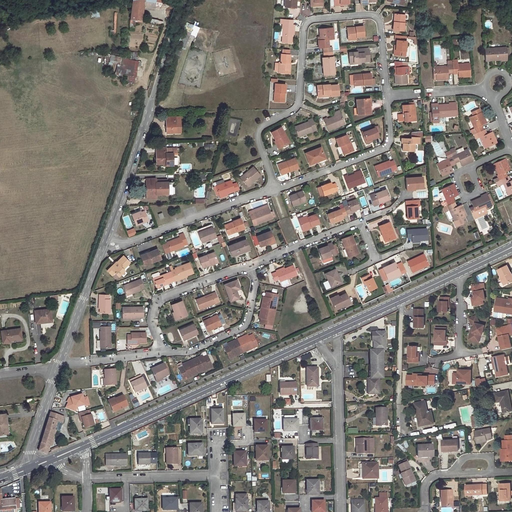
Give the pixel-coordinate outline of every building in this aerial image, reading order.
[(132,0),(130,19),(142,20),(144,6),(144,0),(132,0)] [(144,0),(144,6),(154,8),(155,5),(155,2),(155,0),(144,0)] [(398,13),(398,21),(396,21),(396,29),(405,30),(407,14),(398,13)] [(192,30),(190,34),(196,36),(200,26),(187,22),(185,28),(192,30)] [(294,34),(295,29),(296,30),(297,25),(285,24),(284,28),(285,28),(284,42),(293,43),(294,34)] [(365,26),(357,27),(349,28),(350,38),(358,37),(366,36),(365,26)] [(331,47),(330,39),(332,39),(332,28),(321,29),(322,37),(322,40),(320,40),(320,48),(331,47)] [(407,55),(408,41),(407,40),(408,35),(397,34),(397,39),(398,40),(398,44),(397,49),(396,49),(395,54),(407,55)] [(370,48),(358,49),(358,52),(350,53),(351,64),(355,64),(355,62),(362,62),(366,61),(366,60),(371,59),(370,48)] [(507,48),(489,49),(484,49),(484,61),(489,61),(489,59),(496,59),(496,60),(501,60),(501,61),(507,61),(507,48)] [(279,72),(291,73),(291,67),(290,67),(290,63),(291,63),(292,54),(283,53),(282,62),(280,62),(277,62),(276,70),(279,71),(279,72)] [(335,57),(325,57),(325,65),(324,65),(325,75),(336,74),(335,57)] [(124,58),(121,78),(134,80),(137,61),(124,58)] [(452,61),(452,71),(458,70),(458,72),(458,77),(470,77),(469,64),(457,64),(457,60),(452,60),(452,61)] [(407,83),(406,74),(408,74),(409,73),(408,67),(408,66),(402,66),(402,61),(395,61),(396,67),(397,66),(398,74),(396,74),(395,74),(396,84),(407,83)] [(448,74),(448,72),(452,71),(452,61),(447,62),(447,66),(435,67),(435,68),(432,68),(433,80),(436,80),(448,79),(448,74)] [(372,73),(354,75),(355,84),(364,83),(365,83),(365,84),(373,84),(372,73)] [(276,84),(274,101),(283,102),(284,93),(285,93),(286,84),(276,84)] [(330,84),(318,86),(319,95),(329,94),(329,96),(339,95),(338,85),(330,85),(330,84)] [(369,106),(369,99),(357,100),(359,115),(371,113),(371,106),(369,106)] [(439,117),(456,116),(455,103),(449,103),(449,105),(444,105),(444,106),(438,106),(438,105),(438,104),(431,104),(432,119),(439,118),(439,117)] [(403,114),(398,114),(399,121),(405,120),(405,121),(410,121),(410,118),(415,118),(414,104),(403,105),(403,111),(404,111),(404,114),(403,114)] [(482,131),(480,126),(481,125),(487,123),(482,112),(469,117),(474,129),(473,129),(475,134),(476,133),(482,131)] [(327,117),(324,118),(328,130),(346,124),(341,113),(328,118),(327,117)] [(167,121),(166,121),(167,133),(180,132),(180,121),(176,121),(176,117),(167,117),(167,121)] [(299,137),(317,130),(313,119),(308,120),(309,122),(295,127),(299,137)] [(376,126),(362,132),(366,142),(372,139),(379,137),(376,126)] [(281,127),(271,132),(276,140),(277,139),(281,147),(289,143),(281,127)] [(482,131),(476,133),(479,138),(480,138),(485,149),(497,143),(492,132),(487,134),(485,135),(483,130),(482,131)] [(346,135),(336,139),(339,146),(340,146),(342,145),(345,154),(354,150),(350,142),(349,143),(346,135)] [(403,143),(403,151),(414,151),(414,143),(411,143),(411,138),(402,138),(402,143),(403,143)] [(166,148),(157,148),(157,152),(156,152),(156,164),(163,164),(166,164),(166,166),(173,165),(173,154),(166,154),(166,148)] [(455,153),(451,155),(452,156),(454,161),(459,159),(459,161),(462,166),(473,161),(468,149),(456,154),(456,153),(455,153)] [(319,161),(318,160),(325,157),(322,150),(306,155),(309,164),(319,161)] [(447,160),(436,164),(442,176),(453,171),(451,166),(450,164),(454,162),(454,161),(452,156),(448,158),(447,158),(447,160)] [(295,158),(287,161),(279,165),(282,172),(290,169),(291,171),(299,168),(295,158)] [(505,158),(493,164),(498,175),(497,175),(499,180),(500,180),(506,177),(504,173),(505,172),(510,170),(505,158)] [(389,159),(379,163),(380,165),(375,167),(378,175),(393,170),(393,171),(397,169),(393,159),(390,161),(389,159)] [(252,168),(240,177),(246,185),(252,180),(253,181),(259,177),(252,168)] [(355,174),(348,177),(347,175),(343,176),(348,188),(365,182),(361,171),(355,174)] [(422,177),(406,178),(407,188),(415,188),(415,189),(423,188),(422,177)] [(506,177),(500,180),(502,185),(503,184),(508,195),(511,193),(511,180),(510,181),(509,182),(506,177)] [(156,178),(147,179),(147,182),(146,183),(146,194),(156,194),(168,194),(168,182),(156,182),(156,178)] [(230,180),(216,185),(219,195),(225,193),(225,194),(238,190),(236,183),(231,184),(230,180)] [(331,181),(327,183),(327,184),(321,186),(325,195),(338,190),(336,183),(332,184),(331,181)] [(453,184),(441,189),(446,200),(445,201),(447,205),(452,203),(453,203),(451,198),(453,197),(458,195),(453,184)] [(445,200),(442,192),(440,193),(437,186),(432,188),(435,197),(440,196),(442,201),(445,200)] [(387,189),(370,195),(374,206),(379,204),(379,203),(390,198),(387,189)] [(302,191),(289,196),(292,206),(306,201),(302,191)] [(481,198),(477,199),(478,200),(472,203),(474,207),(470,209),(474,219),(488,213),(486,209),(492,205),(487,193),(481,196),(481,198)] [(372,212),(380,209),(379,205),(373,206),(370,196),(367,197),(372,212)] [(348,202),(347,202),(347,201),(342,203),(344,207),(347,214),(354,211),(354,210),(359,208),(356,199),(355,200),(348,202)] [(447,205),(446,206),(448,210),(449,210),(454,221),(453,221),(456,227),(464,223),(462,218),(466,216),(461,205),(456,207),(454,208),(452,203),(447,205)] [(417,206),(406,207),(407,218),(418,218),(417,206)] [(254,211),(250,212),(254,224),(273,217),(271,212),(269,207),(263,209),(254,212),(254,211)] [(347,214),(344,207),(343,207),(343,208),(340,209),(331,213),(326,214),(330,223),(343,218),(343,217),(347,215),(347,214)] [(140,211),(131,215),(135,225),(143,222),(144,223),(148,221),(144,211),(140,213),(140,211)] [(307,216),(299,219),(302,228),(311,225),(311,226),(319,224),(316,214),(308,217),(307,216)] [(378,226),(377,222),(383,221),(382,218),(368,221),(369,228),(378,226)] [(234,223),(225,227),(228,234),(244,228),(241,219),(233,222),(234,223)] [(389,222),(379,226),(383,235),(384,234),(387,241),(396,238),(389,222)] [(206,230),(198,233),(201,242),(216,237),(212,227),(206,230)] [(134,228),(126,230),(129,237),(136,234),(134,228)] [(427,229),(408,230),(409,239),(413,238),(413,241),(421,240),(427,240),(427,229)] [(271,231),(256,236),(260,247),(269,244),(275,241),(271,231)] [(183,233),(179,235),(180,237),(167,242),(168,243),(162,245),(165,253),(184,246),(187,244),(183,233)] [(351,235),(341,239),(349,257),(357,254),(353,244),(355,243),(351,235)] [(246,239),(228,246),(232,257),(241,253),(241,251),(250,248),(246,239)] [(331,243),(327,245),(328,246),(323,248),(323,246),(318,248),(322,260),(336,254),(331,243)] [(147,254),(141,256),(144,265),(161,259),(157,249),(146,253),(147,254)] [(214,252),(199,258),(203,267),(209,265),(209,264),(217,260),(214,252)] [(424,254),(407,261),(412,272),(429,264),(424,254)] [(117,263),(111,268),(115,272),(119,276),(125,270),(123,268),(130,262),(124,255),(117,262),(117,263)] [(115,272),(111,268),(117,263),(117,262),(116,261),(107,270),(112,275),(115,272)] [(392,277),(391,275),(400,271),(395,262),(382,268),(388,279),(392,277)] [(179,279),(179,278),(193,273),(189,263),(175,268),(176,269),(171,271),(171,272),(174,280),(175,281),(179,279)] [(284,269),(276,272),(272,274),(275,281),(279,279),(280,282),(297,275),(293,265),(284,269)] [(511,279),(509,274),(511,273),(507,266),(498,271),(501,277),(500,278),(504,285),(511,281),(511,279)] [(335,269),(325,274),(331,286),(341,282),(335,269)] [(171,272),(152,279),(156,288),(171,283),(171,282),(174,280),(171,272)] [(369,275),(361,278),(363,282),(364,281),(366,284),(369,291),(376,287),(372,278),(371,278),(369,275)] [(141,279),(123,286),(126,294),(132,292),(144,287),(141,279)] [(237,280),(224,285),(231,301),(239,298),(236,290),(240,288),(237,280)] [(388,284),(382,287),(386,295),(392,291),(388,284)] [(481,284),(472,286),(473,293),(475,292),(476,301),(472,302),(473,306),(484,304),(483,300),(485,300),(484,291),(482,291),(481,284)] [(262,299),(261,307),(275,310),(278,294),(266,291),(265,297),(265,299),(262,299)] [(215,292),(212,293),(212,295),(205,298),(204,296),(195,299),(199,309),(219,302),(215,292)] [(339,297),(331,300),(335,309),(350,303),(345,293),(338,296),(339,297)] [(99,294),(99,299),(100,299),(100,308),(99,313),(110,313),(110,299),(109,299),(109,295),(99,294)] [(449,302),(449,298),(440,297),(440,301),(439,301),(439,311),(448,312),(448,307),(448,302),(449,302)] [(511,313),(511,299),(508,298),(508,300),(508,302),(496,300),(495,308),(500,309),(499,312),(511,313)] [(181,301),(171,305),(174,311),(177,319),(187,315),(181,301)] [(143,307),(122,307),(122,317),(130,316),(130,318),(135,317),(139,317),(139,316),(143,316),(143,307)] [(261,307),(259,315),(261,316),(261,318),(260,323),(272,325),(275,310),(261,307)] [(40,323),(40,321),(51,320),(50,309),(34,311),(35,323),(40,323)] [(423,309),(414,309),(414,317),(415,317),(415,322),(415,327),(424,327),(424,317),(423,317),(423,309)] [(217,314),(203,321),(208,330),(221,324),(217,314)] [(474,326),(474,329),(473,332),(471,340),(479,342),(481,334),(482,335),(484,325),(480,324),(477,316),(470,319),(472,325),(474,326)] [(193,323),(179,330),(184,340),(198,333),(193,323)] [(101,330),(100,330),(100,340),(101,340),(101,347),(111,347),(110,326),(101,326),(101,330)] [(508,326),(498,328),(499,333),(500,336),(499,337),(501,345),(510,343),(509,335),(510,334),(508,326)] [(372,341),(374,341),(374,350),(383,350),(386,350),(385,332),(381,332),(381,328),(374,329),(374,332),(372,332),(372,341)] [(9,342),(9,341),(21,339),(20,329),(1,331),(3,343),(9,342)] [(446,330),(436,330),(435,345),(447,345),(447,341),(446,341),(446,337),(446,330)] [(131,334),(127,334),(127,344),(131,344),(131,343),(146,343),(146,333),(131,333),(131,334)] [(245,336),(237,339),(243,352),(258,346),(253,334),(248,337),(246,338),(245,336)] [(228,346),(224,348),(229,359),(243,352),(237,339),(230,343),(231,345),(228,346)] [(417,346),(409,346),(408,362),(418,362),(418,357),(417,357),(417,352),(417,346)] [(374,350),(371,350),(371,357),(371,364),(383,364),(383,350),(374,350)] [(200,357),(192,360),(198,373),(213,366),(207,355),(203,357),(200,358),(200,357)] [(504,355),(492,357),(493,363),(495,363),(496,369),(498,377),(508,374),(504,355)] [(183,367),(178,369),(183,380),(198,373),(192,360),(185,364),(186,365),(183,367)] [(163,364),(151,370),(156,380),(161,378),(162,378),(169,375),(163,364)] [(383,364),(371,364),(371,369),(370,369),(369,373),(371,373),(371,378),(379,378),(383,378),(383,364)] [(317,368),(307,368),(307,387),(317,386),(317,378),(318,378),(317,368)] [(115,370),(103,371),(104,385),(116,384),(115,376),(115,370)] [(471,384),(471,370),(461,370),(461,374),(459,374),(454,373),(454,383),(471,384)] [(413,374),(413,385),(428,385),(428,384),(435,384),(435,376),(428,375),(428,376),(422,376),(419,376),(419,374),(413,374)] [(135,392),(146,387),(142,378),(141,376),(137,377),(138,380),(130,383),(135,392)] [(371,378),(368,378),(368,393),(380,393),(379,378),(371,378)] [(295,383),(280,384),(280,394),(296,394),(295,383)] [(511,410),(508,391),(495,393),(497,403),(501,402),(503,401),(503,404),(501,404),(503,412),(511,410)] [(70,403),(66,408),(74,411),(77,407),(85,405),(85,406),(89,405),(87,397),(83,398),(82,395),(71,398),(72,403),(71,404),(70,403)] [(115,401),(109,404),(113,412),(127,406),(123,396),(114,400),(115,401)] [(136,398),(132,400),(135,408),(140,405),(136,398)] [(425,401),(415,403),(418,414),(419,414),(421,425),(434,423),(431,410),(427,411),(425,401)] [(25,412),(31,410),(28,403),(22,405),(25,412)] [(386,408),(375,408),(376,417),(378,417),(378,425),(387,425),(386,408)] [(223,410),(211,410),(212,424),(223,424),(223,410)] [(89,415),(88,411),(79,413),(80,418),(82,418),(83,421),(85,428),(94,425),(91,415),(89,415)] [(50,413),(38,452),(46,454),(49,445),(56,422),(62,424),(64,417),(50,413)] [(244,414),(233,415),(233,427),(244,427),(244,414)] [(322,418),(310,419),(310,425),(310,431),(323,430),(322,418)] [(201,419),(189,420),(190,425),(190,434),(202,434),(201,419)] [(266,420),(254,421),(254,426),(254,432),(266,432),(266,420)] [(298,420),(284,420),(284,432),(298,431),(298,420)] [(56,422),(49,445),(52,446),(56,430),(59,431),(62,424),(56,422)] [(487,440),(487,438),(489,438),(492,437),(490,428),(475,431),(477,442),(487,441),(487,440)] [(505,440),(502,440),(503,449),(504,460),(511,460),(511,439),(511,440),(511,435),(505,436),(505,440)] [(358,438),(358,451),(358,453),(373,453),(373,438),(358,438)] [(458,439),(443,440),(443,451),(459,451),(458,439)] [(202,444),(188,444),(188,456),(202,455),(202,444)] [(317,444),(306,445),(306,459),(317,459),(317,444)] [(433,445),(417,446),(418,456),(428,456),(428,457),(433,456),(433,445)] [(267,446),(256,446),(256,460),(267,460),(267,446)] [(293,447),(282,447),(282,460),(293,460),(293,447)] [(176,448),(166,448),(166,465),(177,464),(176,448)] [(245,452),(234,452),(234,466),(245,466),(245,452)] [(150,453),(138,454),(138,465),(150,465),(150,453)] [(126,454),(110,454),(105,454),(105,466),(111,466),(126,465),(126,454)] [(411,469),(407,461),(398,465),(402,473),(401,473),(405,485),(411,483),(410,480),(413,479),(414,478),(412,473),(411,474),(409,470),(411,469)] [(377,463),(362,463),(362,468),(363,468),(364,478),(378,478),(377,463)] [(318,480),(307,481),(307,495),(318,495),(318,480)] [(294,481),(282,481),(282,493),(294,493),(294,481)] [(510,483),(500,484),(500,493),(501,492),(502,501),(511,500),(511,495),(511,491),(510,483)] [(488,494),(488,484),(466,485),(466,495),(488,494)] [(121,489),(109,489),(109,497),(109,501),(109,502),(121,501),(121,489)] [(452,491),(441,491),(441,501),(442,507),(452,506),(452,491)] [(247,495),(236,495),(236,499),(235,499),(235,511),(247,511),(247,499),(247,495)] [(73,497),(62,497),(62,511),(73,511),(73,497)] [(177,498),(162,498),(163,510),(177,509),(177,498)] [(387,511),(387,498),(376,498),(376,508),(375,511),(387,511)] [(2,500),(1,500),(1,507),(0,506),(0,511),(11,511),(13,511),(13,509),(15,509),(15,508),(14,499),(2,500)] [(146,499),(134,499),(135,511),(147,511),(146,499)] [(363,511),(363,500),(352,500),(352,511),(363,511)] [(268,511),(269,501),(257,501),(257,511),(268,511)] [(324,511),(324,501),(312,501),(312,511),(324,511)] [(50,511),(50,503),(38,503),(38,511),(50,511)] [(201,511),(201,503),(189,503),(189,511),(201,511)]
